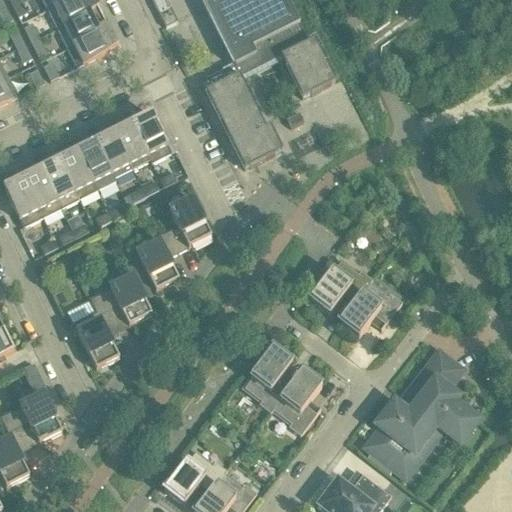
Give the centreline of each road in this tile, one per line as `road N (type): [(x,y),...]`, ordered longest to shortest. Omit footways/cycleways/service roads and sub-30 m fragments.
road 1 (residential): [(92,418),(235,232)]
road 2 (residential): [(92,418),(0,241)]
road 3 (residential): [(235,232),(160,67)]
road 4 (residential): [(0,144),(160,67)]
road 5 (residential): [(278,511),(372,389)]
road 6 (unclassified): [(372,389),(467,272)]
road 7 (unclassified): [(467,272),(405,138)]
